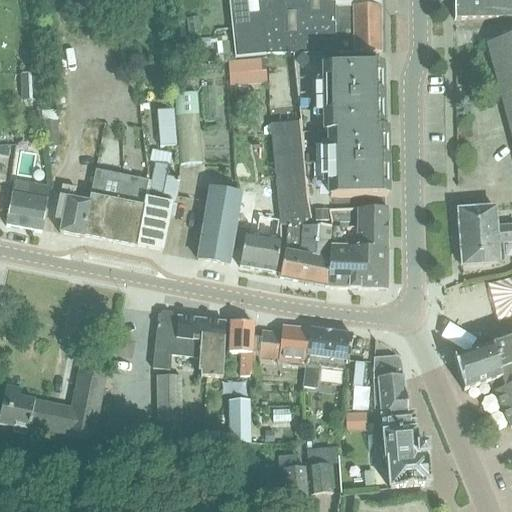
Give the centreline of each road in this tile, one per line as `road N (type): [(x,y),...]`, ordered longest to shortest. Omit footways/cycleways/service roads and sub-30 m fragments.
road 1 (tertiary): [(408,317),(317,313),(0,251)]
road 2 (tertiary): [(408,317),(419,0)]
road 3 (tertiary): [(471,469),(408,317)]
